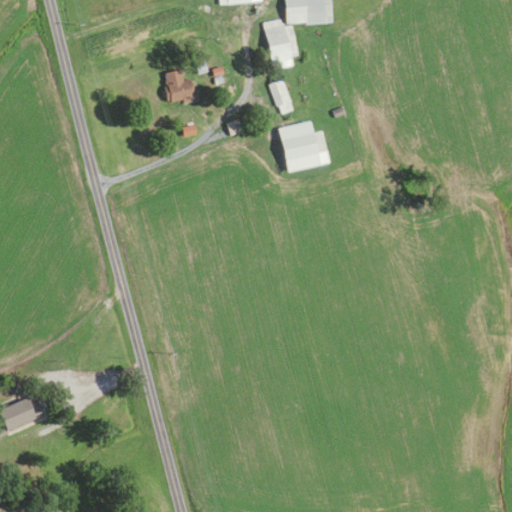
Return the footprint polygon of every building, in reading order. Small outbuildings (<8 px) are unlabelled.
[(327,0),(329,22),(303,24),(303,21),(284,23),(282,0),(327,0)] [(270,69),(261,22),(280,18),(282,26),(290,25),(296,54),(289,56),(291,65),(270,69)] [(203,62),(206,71),(195,74),(193,65),(203,62)] [(219,65),(221,74),(212,76),(209,68),(219,65)] [(164,103),(161,86),(165,85),(162,72),(179,68),(181,80),(189,78),(190,83),(193,82),(196,99),(181,102),(181,100),(164,103)] [(220,75),(222,82),(214,85),(212,77),(220,75)] [(280,113),(277,106),(274,106),(266,84),(280,78),(288,101),(287,101),(290,109),(280,113)] [(340,106),(342,113),(333,117),(330,110),(340,106)] [(241,131),(228,135),(224,123),(236,119),(241,131)] [(275,127),(307,120),(309,132),(319,130),(326,162),(285,171),(275,127)] [(192,124),(193,134),(180,135),(179,125),(192,124)] [(5,429),(6,433),(0,435),(0,427),(2,427),(1,423),(0,423),(0,406),(24,397),(25,400),(32,397),(39,412),(31,415),(32,418),(5,429)]
